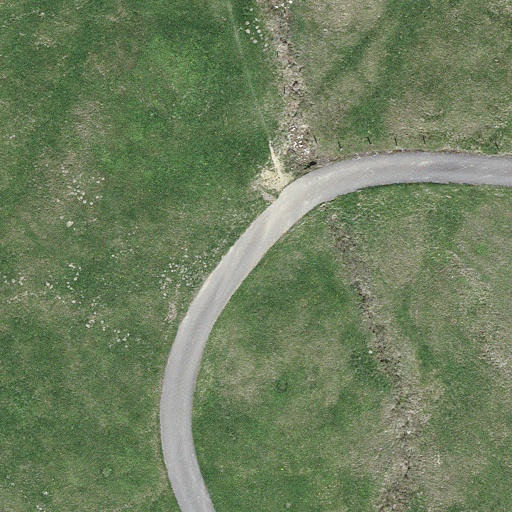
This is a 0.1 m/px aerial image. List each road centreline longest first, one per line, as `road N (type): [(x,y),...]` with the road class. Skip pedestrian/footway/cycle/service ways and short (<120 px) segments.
road 1 (track): [(306,194),(181,364),(178,467),(197,511)]
road 2 (track): [(511,177),(390,171),(306,194)]
